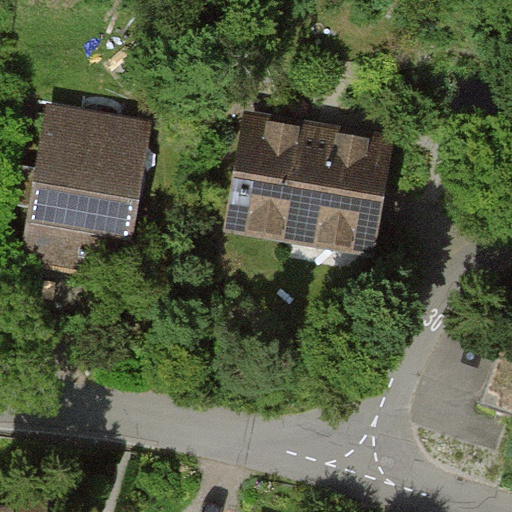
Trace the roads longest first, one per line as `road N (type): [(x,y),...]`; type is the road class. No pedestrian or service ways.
road 1 (residential): [(358,472),(220,433),(0,399)]
road 2 (residential): [(511,242),(468,275),(399,361),(358,472)]
road 3 (residential): [(500,511),(358,472)]
